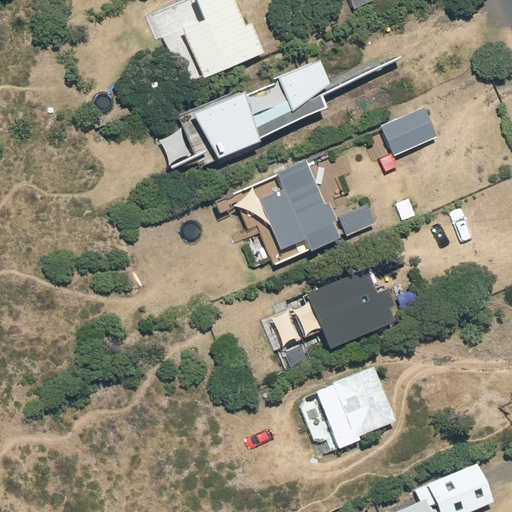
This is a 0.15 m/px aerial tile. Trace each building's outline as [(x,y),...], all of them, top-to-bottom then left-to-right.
[(241,26),(229,0),(190,0),(199,21),(178,29),(199,78),(259,53),(247,24),(241,26)] [(346,0),(351,10),(373,0),(346,0)] [(253,139),(321,108),(313,92),(324,83),(313,59),(269,79),(272,85),(239,100),(237,91),(175,119),(196,167),(254,143),(253,139)] [(420,112),(387,126),(396,148),(429,134),(420,112)] [(335,239),(300,162),(272,174),(278,190),(256,200),(278,250),(300,240),(306,252),(335,239)] [(325,349),(390,322),(384,308),(390,306),(383,289),(374,293),(365,270),(302,296),(325,349)] [(392,422),(369,367),(312,390),(336,450),(357,441),(355,437),(392,422)] [(473,464),(413,488),(418,502),(396,511),(464,511),(489,502),(473,464)]
